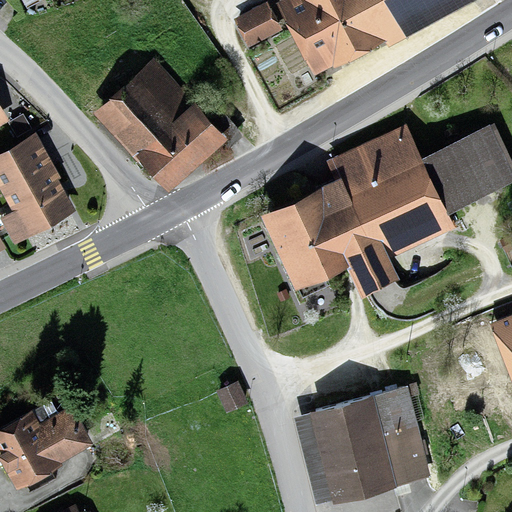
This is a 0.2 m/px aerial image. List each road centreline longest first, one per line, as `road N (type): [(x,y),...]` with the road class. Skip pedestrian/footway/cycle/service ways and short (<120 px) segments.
road 1 (secondary): [(511,11),(181,205)]
road 2 (residential): [(181,205),(264,397),(298,511)]
road 3 (residential): [(0,48),(123,173),(153,221)]
road 4 (secondary): [(153,221),(0,296)]
road 5 (track): [(230,0),(228,39),(282,150)]
